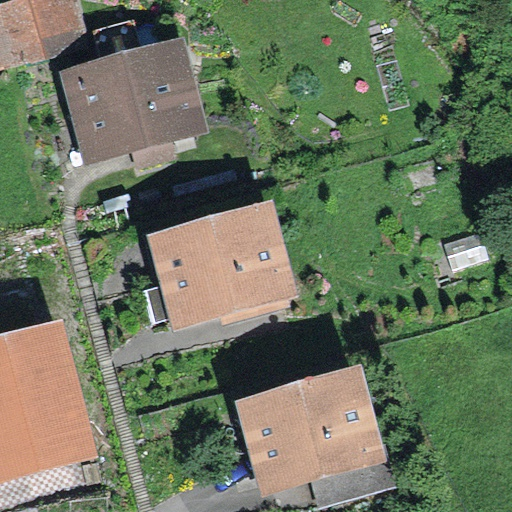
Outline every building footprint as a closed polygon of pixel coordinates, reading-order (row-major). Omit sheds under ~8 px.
[(58,0),(56,0),(2,14),(14,62),(71,47),(58,0)] [(0,65),(14,62),(2,14),(0,14),(0,65)] [(191,128),(173,60),(76,86),(94,154),(133,144),(138,164),(159,158),(154,138),(191,128)] [(164,251),(183,320),(233,306),(237,321),(284,308),(261,224),(164,251)] [(79,450),(52,354),(0,367),(0,471),(44,459),(79,450)] [(252,416),(271,484),(320,471),(330,504),(392,487),(382,453),(368,457),(349,389),(252,416)]
